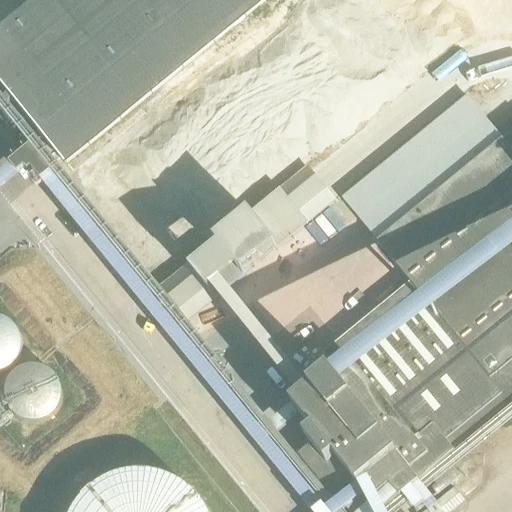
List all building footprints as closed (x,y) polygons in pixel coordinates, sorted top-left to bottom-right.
[(29,120),(67,166),(269,0),(0,0),(0,114),(14,132),(29,120)] [(393,511),(399,507),(449,466),(511,414),(511,135),(505,141),(469,98),(344,200),(380,244),(379,244),(412,285),(359,328),(346,312),(284,363),(310,394),(294,407),(316,434),(307,441),(312,447),(299,458),(344,511),(393,511)] [(162,289),(191,324),(338,203),(309,168),(162,289)] [(22,344),(22,338),(21,333),(19,328),(16,323),(12,319),(9,317),(3,314),(0,313),(0,367),(1,368),(6,366),(11,363),(16,358),(19,353),(21,348),(22,344)] [(66,396),(66,391),(65,386),(63,381),(60,376),(56,372),(53,369),(48,367),(43,366),(38,365),(32,366),(27,367),(22,370),(18,374),(14,379),(12,384),(10,389),(10,395),(11,400),(13,405),(16,410),(19,414),(23,417),(29,420),(36,421),(39,421),(45,420),(50,419),(55,416),(60,411),(63,406),(65,401),(66,396)] [(211,511),(209,508),(198,493),(184,482),(167,475),(151,472),(133,472),(117,476),(101,484),(88,495),(78,508),(76,511),(211,511)]
